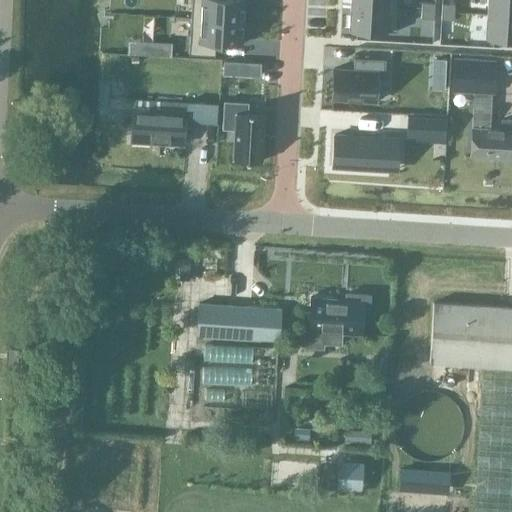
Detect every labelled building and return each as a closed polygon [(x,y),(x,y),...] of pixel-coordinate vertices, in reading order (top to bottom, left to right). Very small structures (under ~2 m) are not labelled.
[(191,0),(191,17),(243,20),(243,0),(191,0)] [(350,0),(350,7),(398,10),(398,0),(350,0)] [(511,0),(487,0),(487,15),(511,16),(511,0)] [(421,10),(434,11),(434,3),(421,2),(421,10)] [(441,11),(454,12),(454,4),(442,3),(441,11)] [(398,10),(350,7),(349,29),(396,31),(398,10)] [(434,11),(421,10),(420,18),(433,19),(434,11)] [(454,12),(441,11),(441,19),(453,20),(454,12)] [(511,16),(487,15),(485,36),(511,37),(511,16)] [(243,20),(191,17),(189,53),(215,55),(215,42),(242,44),(243,20)] [(154,42),(153,55),(168,56),(169,43),(154,42)] [(333,68),(332,97),(376,100),(377,72),(385,72),(385,58),(354,57),(353,69),(333,68)] [(444,89),(445,58),(434,58),(432,88),(444,89)] [(454,58),(452,90),(473,91),(491,92),(493,92),(495,60),(454,58)] [(243,61),(242,74),(258,75),(259,63),(243,61)] [(110,81),(108,109),(133,111),(131,142),(161,144),(161,141),(184,142),(185,121),(186,112),(186,102),(186,100),(165,99),(125,97),(126,82),(110,81)] [(473,91),(470,153),(511,155),(511,119),(500,119),(500,128),(489,128),(491,92),(473,91)] [(222,100),(220,128),(234,129),(232,159),(260,161),(263,113),(246,112),(247,102),(222,100)] [(186,112),(185,121),(197,122),(198,103),(186,102),(186,112)] [(407,116),(406,134),(445,136),(446,117),(407,116)] [(334,134),(332,166),(389,170),(390,139),(397,139),(397,138),(334,134)] [(312,297),(310,331),(362,334),(364,311),(369,312),(371,293),(347,292),(347,300),(312,297)] [(199,303),(197,336),(279,341),(280,316),(281,308),(199,303)] [(435,365),(483,366),(473,511),(511,511),(511,307),(438,304),(435,365)] [(375,356),(374,369),(384,369),(385,356),(375,356)] [(458,426),(458,425),(458,420),(456,413),(452,406),(449,402),(444,398),(440,395),(433,393),(428,392),(422,392),(414,393),(409,395),(402,400),(398,404),(394,411),(392,417),(391,423),(392,430),(393,435),(396,442),(400,447),(406,452),(410,455),(415,457),(423,458),(430,458),(436,456),(442,454),(448,449),(452,444),(455,439),(457,433),(458,426)] [(370,445),(371,428),(361,427),(361,430),(344,429),(343,443),(370,445)] [(364,467),(340,466),(338,485),(362,487),(364,467)] [(399,469),(398,481),(448,484),(448,472),(399,469)]
